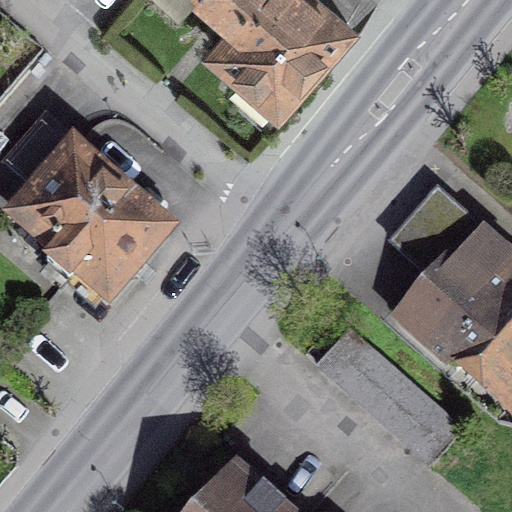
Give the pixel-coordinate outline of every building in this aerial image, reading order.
[(319,0),(245,0),(227,21),(233,26),(214,48),(278,105),(348,25),(319,0)] [(77,274),(109,301),(168,232),(41,124),(4,167),(36,194),(14,220),(55,255),(47,264),(70,283),(77,274)] [(511,396),(511,258),(437,193),(392,245),(437,284),(407,318),(452,358),(459,350),(511,396)] [(318,366),(432,467),(463,432),(349,332),(318,366)] [(280,511),(233,470),(195,511),(280,511)]
